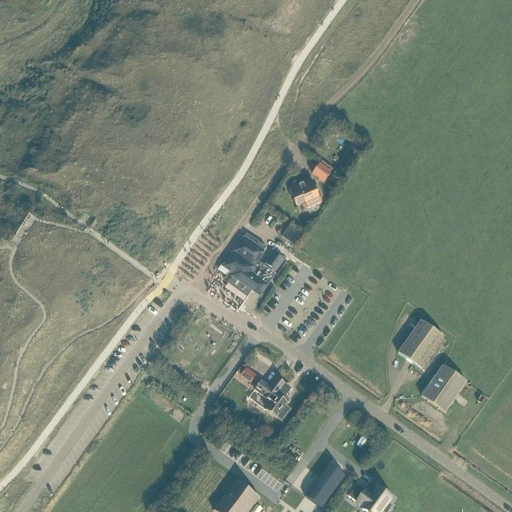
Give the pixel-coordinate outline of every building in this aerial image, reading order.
[(329,126),(326,131),(335,138),(339,133),(329,126)] [(318,166),(311,176),(323,184),(333,170),(322,162),(319,167),(318,166)] [(335,172),(332,177),(338,181),(341,177),(335,172)] [(309,179),(288,188),(296,207),(305,203),(308,209),(321,204),(316,193),(319,191),(317,186),(313,187),(309,179)] [(331,181),(326,188),(331,191),(336,185),(331,181)] [(302,237),(300,235),(294,231),(286,241),(295,248),(302,237)] [(221,266),(217,271),(226,277),(224,281),(228,283),(227,285),(246,299),(251,292),(258,297),(273,276),(256,265),(267,250),(246,235),(223,268),(221,266)] [(273,254),(264,266),(274,273),(282,261),(273,254)] [(420,322),(397,355),(420,371),(443,338),(420,322)] [(442,367),(420,398),(444,415),(466,384),(442,367)] [(249,385),(256,377),(246,369),(245,371),(240,368),(236,373),(241,376),(240,377),(249,385)] [(261,383),(254,392),(270,404),(265,411),(276,419),(281,423),(290,411),(285,408),(289,402),(283,397),(289,389),(277,380),(269,389),(261,383)] [(329,466),(305,499),(321,510),(345,478),(329,466)] [(356,486),(348,498),(363,509),(362,511),(363,511),(387,511),(391,508),(388,505),(392,499),(378,489),(372,497),(356,486)]
